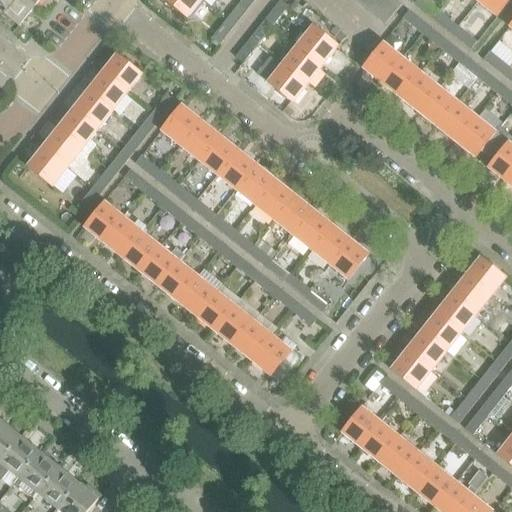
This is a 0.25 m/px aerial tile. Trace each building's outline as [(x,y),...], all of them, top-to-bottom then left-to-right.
[(0,0),(0,12),(19,28),(35,8),(25,0),(0,0)] [(163,0),(188,20),(203,1),(202,0),(163,0)] [(242,0),(241,2),(250,8),(256,0),(242,0)] [(358,0),(357,3),(366,10),(373,0),(358,0)] [(373,0),(366,10),(375,17),(389,0),(373,0)] [(401,6),(393,0),(389,0),(375,17),(385,25),(401,6)] [(419,0),(414,6),(433,21),(439,13),(423,0),(419,0)] [(511,0),(479,0),(478,3),(497,18),(511,0)] [(241,2),(227,20),(235,26),(250,8),(241,2)] [(281,2),(265,21),(273,28),(289,9),(281,2)] [(402,20),(421,35),(428,27),(409,12),(402,20)] [(433,21),(451,36),(458,28),(439,13),(433,21)] [(219,47),(235,26),(227,20),(211,40),(219,47)] [(265,21),(251,40),(259,46),(273,28),(265,21)] [(313,27),(297,47),(323,67),(338,48),(313,27)] [(421,35),(439,50),(446,41),(428,27),(421,35)] [(478,43),(458,28),(451,36),(471,52),(478,43)] [(336,38),(335,39),(341,44),(347,37),(341,32),(336,38)] [(243,65),(259,46),(251,40),(235,59),(243,65)] [(439,50),(457,64),(464,56),(446,41),(439,50)] [(363,70),(382,85),(402,59),(383,44),(363,70)] [(297,47),(283,65),(309,85),(323,67),(297,47)] [(484,60),(502,76),(508,68),(490,53),(489,53),(484,60)] [(118,56),(102,75),(127,96),(143,76),(118,56)] [(457,64),(475,79),(482,70),(464,56),(457,64)] [(382,85),(400,99),(420,73),(402,59),(382,85)] [(294,104),(309,85),(283,65),(268,84),(294,104)] [(502,76),(511,83),(511,70),(510,69),(508,68),(502,76)] [(483,84),(494,93),(500,85),(482,70),(475,79),(477,80),(483,84)] [(400,99),(418,113),(438,88),(420,73),(400,99)] [(102,75),(87,94),(112,114),(127,96),(102,75)] [(477,80),(470,90),(475,94),(483,84),(477,80)] [(494,93),(511,108),(511,107),(511,93),(500,85),(494,93)] [(418,113),(436,128),(456,102),(438,88),(418,113)] [(87,94),(72,113),(98,133),(112,114),(87,94)] [(167,96),(151,115),(159,122),(175,103),(167,96)] [(436,128),(454,142),(475,117),(456,102),(436,128)] [(161,132),(181,148),(201,122),(182,107),(161,132)] [(90,142),(98,133),(72,113),(57,132),(83,152),(83,151),(89,156),(96,147),(90,142)] [(159,122),(151,115),(137,134),(145,140),(159,122)] [(454,142),(473,157),(493,132),(475,117),(454,142)] [(181,148),(199,163),(220,137),(201,122),(181,148)] [(488,169),(491,171),(511,146),(509,144),(511,140),(511,138),(498,127),(494,132),(493,132),(473,157),(476,160),(482,152),(493,162),(488,169)] [(57,132),(43,150),(68,170),(83,152),(57,132)] [(137,134),(122,152),(130,159),(145,140),(137,134)] [(199,163),(218,177),(238,152),(220,137),(199,163)] [(491,171),(509,186),(511,182),(511,146),(491,171)] [(53,189),(68,170),(43,150),(28,169),(53,189)] [(122,152),(107,171),(115,178),(130,159),(122,152)] [(218,177),(237,192),(257,167),(238,152),(218,177)] [(135,165),(155,181),(160,173),(141,158),(135,165)] [(106,170),(92,159),(88,165),(101,176),(106,170)] [(237,192),(255,207),(276,182),(257,167),(237,192)] [(93,189),(101,196),(115,178),(107,171),(93,189)] [(125,179),(145,195),(150,187),(131,171),(125,179)] [(155,181),(173,195),(179,188),(160,173),(155,181)] [(255,207),(274,222),(294,197),(276,182),(255,207)] [(145,195),(164,210),(170,203),(150,187),(145,195)] [(173,195),(192,210),(198,203),(179,188),(173,195)] [(86,215),(101,196),(93,189),(78,208),(86,215)] [(274,222),(292,237),(313,211),(294,197),(274,222)] [(164,210),(183,226),(189,218),(170,203),(164,210)] [(192,210),(210,225),(216,218),(198,203),(192,210)] [(84,229),(104,245),(125,220),(105,204),(84,229)] [(162,209),(157,215),(162,219),(166,213),(162,209)] [(292,237),(311,252),(331,226),(313,211),(292,237)] [(183,226),(203,241),(208,234),(189,218),(183,226)] [(210,225),(229,240),(235,233),(216,218),(210,225)] [(135,228),(125,220),(104,245),(124,261),(144,235),(147,231),(138,224),(135,228)] [(311,252),(329,266),(350,241),(331,226),(311,252)] [(229,240),(248,255),(254,248),(235,233),(229,240)] [(203,241),(222,257),(228,249),(208,234),(203,241)] [(124,261),(143,276),(163,251),(144,235),(124,261)] [(369,256),(350,241),(329,266),(348,282),(369,256)] [(248,255),(266,270),(272,262),(254,248),(248,255)] [(222,257),(241,272),(247,265),(228,249),(222,257)] [(172,258),(163,251),(143,276),(162,291),(183,266),(181,265),(185,260),(176,253),(172,258)] [(481,259),(465,278),(491,299),(507,280),(481,259)] [(266,270),(285,285),(291,277),(272,262),(266,270)] [(241,272),(260,288),(266,280),(247,265),(241,272)] [(162,291),(182,307),(202,281),(183,266),(162,291)] [(285,285),(304,300),(310,293),(291,277),(285,285)] [(465,278),(451,297),(476,318),(491,299),(465,278)] [(260,288),(280,303),(286,296),(266,280),(260,288)] [(182,307),(201,322),(221,297),(202,281),(182,307)] [(328,307),(310,293),(304,300),(322,315),(328,307)] [(299,306),(286,296),(280,303),(293,314),(299,306)] [(201,322),(220,338),(241,312),(221,297),(201,322)] [(476,318),(451,297),(436,316),(461,336),(462,336),(470,342),(484,325),(476,318)] [(317,321),(299,306),(293,314),(312,328),(317,321)] [(220,338),(240,353),(260,328),(241,312),(220,338)] [(436,316),(421,334),(446,355),(461,336),(436,316)] [(240,353),(259,368),(279,343),(260,328),(240,353)] [(421,334),(406,353),(432,373),(446,355),(421,334)] [(299,359),(279,343),(259,368),(279,384),(299,359)] [(511,346),(509,344),(494,363),(503,370),(511,358),(511,346)] [(417,392),(432,373),(406,353),(391,372),(417,392)] [(494,363),(480,381),(488,388),(503,370),(494,363)] [(511,376),(509,374),(495,393),(503,399),(511,387),(511,376)] [(380,386),(399,401),(405,393),(387,378),(380,386)] [(480,381),(465,400),(474,406),(488,388),(480,381)] [(399,401),(418,416),(424,408),(405,393),(399,401)] [(495,393),(480,411),(488,417),(503,399),(495,393)] [(458,425),(474,406),(465,400),(450,418),(458,425)] [(418,416),(437,431),(443,423),(424,408),(418,416)] [(342,435),(361,450),(381,424),(363,409),(342,435)] [(473,437),(488,417),(480,411),(465,430),(473,437)] [(0,423),(0,462),(20,438),(1,423),(0,423)] [(437,431),(455,446),(461,438),(443,423),(437,431)] [(361,450),(379,465),(400,439),(381,424),(361,450)] [(511,467),(511,437),(497,456),(511,467)] [(9,472),(18,480),(39,454),(20,438),(0,462),(0,478),(2,481),(9,472)] [(455,446),(474,460),(480,453),(461,438),(455,446)] [(379,465),(398,479),(418,454),(400,439),(379,465)] [(474,460),(490,473),(497,466),(480,453),(474,460)] [(18,480),(38,495),(59,469),(39,454),(18,480)] [(398,479),(416,494),(437,468),(418,454),(398,479)] [(511,487),(511,478),(497,466),(490,473),(510,490),(511,487)] [(416,494),(435,509),(456,483),(437,468),(416,494)] [(38,495),(57,511),(78,485),(59,469),(38,495)] [(479,472),(468,486),(470,487),(477,493),(488,479),(479,472)] [(435,509),(438,511),(463,511),(474,498),(456,483),(435,509)] [(87,511),(97,500),(78,485),(57,511),(58,511),(87,511)] [(491,511),(474,498),(463,511),(491,511)]
